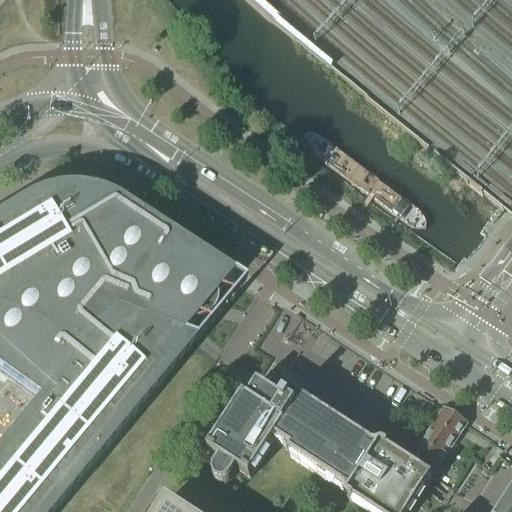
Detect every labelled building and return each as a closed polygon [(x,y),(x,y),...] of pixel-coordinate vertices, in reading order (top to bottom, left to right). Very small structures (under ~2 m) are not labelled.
[(0,511),(53,511),(193,346),(193,345),(180,340),(183,337),(184,337),(186,338),(187,338),(188,337),(189,337),(190,336),(191,334),(191,333),(191,332),(191,331),(190,329),(190,328),(195,322),(197,323),(198,323),(199,323),(200,322),(202,322),(203,321),(203,320),(204,318),(204,317),(203,316),(203,315),(202,314),(207,307),(208,307),(209,308),(210,308),(212,308),(213,308),(214,307),(215,306),(215,305),(216,304),(216,302),(216,301),(215,300),(214,299),(220,292),(221,293),(223,293),(224,293),(225,293),(226,292),(227,291),(228,290),(228,289),(228,288),(228,286),(227,285),(227,284),(230,280),(205,263),(116,206),(114,205),(109,202),(104,200),(99,198),(94,196),(88,195),(83,194),(77,193),(72,193),(66,193),(61,193),(55,194),(50,194),(45,196),(39,197),(34,199),(29,201),(24,204),(19,206),(6,214),(0,217),(0,511)] [(404,221),(406,226),(438,249),(444,247),(446,241),(444,236),(411,213),(406,215),(404,221)] [(409,465),(399,458),(388,451),(388,450),(388,449),(387,448),(386,447),(384,446),(383,446),(382,446),(381,446),(378,447),(376,448),(374,447),(373,447),(372,446),(320,412),(320,411),(320,410),(320,409),(319,408),(319,407),(289,388),(281,401),(258,385),(248,401),(244,398),(208,454),(211,456),(205,465),(214,471),(213,472),(213,474),(213,476),(213,478),(213,479),(214,481),(215,483),(216,484),(218,485),(219,486),(221,486),(223,486),(224,486),(226,486),(228,485),(229,484),(231,483),(237,473),(250,481),(269,452),(275,441),(291,451),(288,455),(343,490),(345,491),(346,493),(346,494),(347,495),(347,499),(347,500),(348,501),(349,502),(349,503),(351,504),(352,504),(353,503),(354,503),(367,511),(411,511),(432,480),(409,465)] [(440,467),(466,427),(443,412),(418,452),(440,467)] [(409,465),(432,480),(440,467),(418,452),(409,465)] [(180,511),(173,507),(167,503),(160,511),(180,511)]
